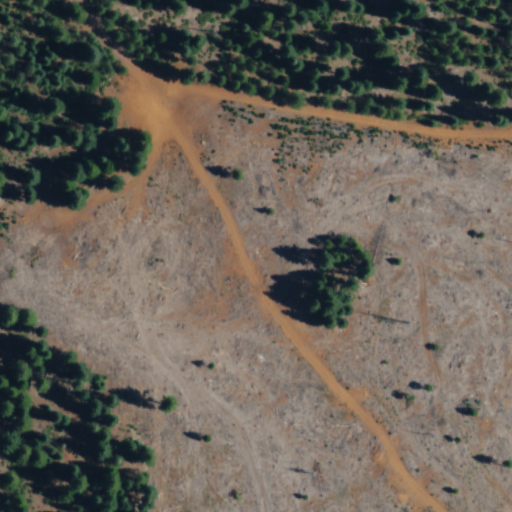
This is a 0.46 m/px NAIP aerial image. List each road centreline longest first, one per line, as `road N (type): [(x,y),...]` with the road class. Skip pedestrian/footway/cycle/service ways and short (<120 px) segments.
road 1 (track): [(441,511),(418,482),(301,387),(256,331),(156,107),(94,40),(74,0)]
road 2 (track): [(511,142),(156,107)]
